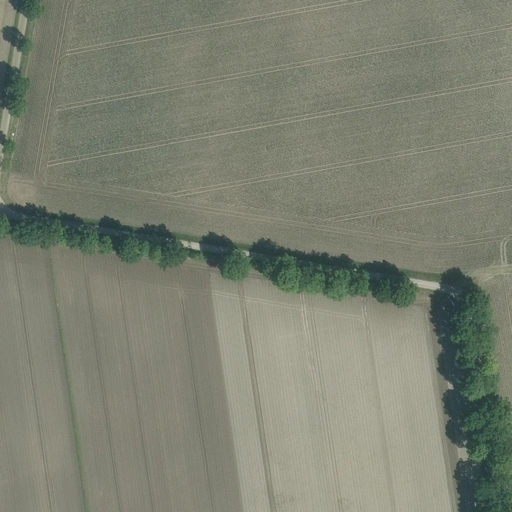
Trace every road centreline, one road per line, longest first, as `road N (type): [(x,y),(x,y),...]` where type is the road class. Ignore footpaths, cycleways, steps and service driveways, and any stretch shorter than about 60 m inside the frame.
road 1 (unclassified): [(0,208),(457,291),(470,312),(501,511)]
road 2 (unclassified): [(0,158),(26,0)]
